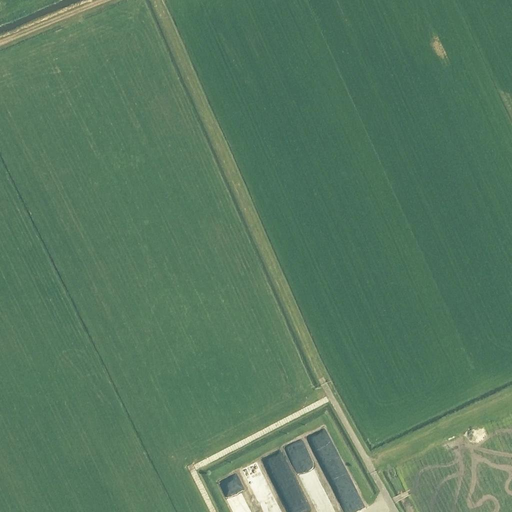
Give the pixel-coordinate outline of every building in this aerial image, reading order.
[(309,437),(339,506),(340,505),(342,511),(359,511),(324,431),(309,437)] [(288,469),(303,470),(304,446),(289,446),(288,469)] [(264,460),(286,511),(304,511),(291,483),(289,484),(277,454),(264,460)] [(271,505),(262,483),(264,482),(257,466),(241,472),(254,503),(258,501),(261,509),(271,505)] [(247,511),(234,477),(220,482),(232,511),(247,511)] [(331,511),(324,505),(327,502),(322,497),(318,501),(322,505),(316,511),(331,511)]
